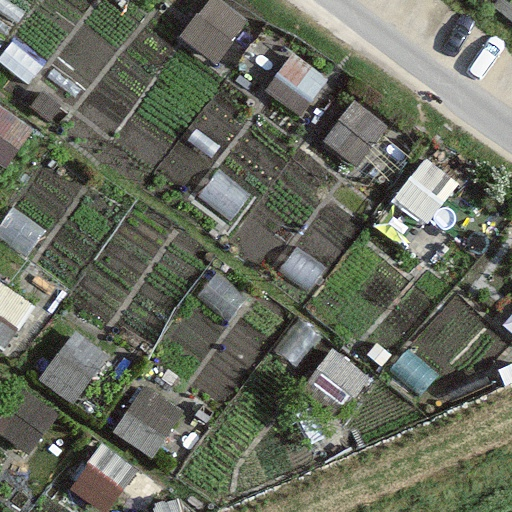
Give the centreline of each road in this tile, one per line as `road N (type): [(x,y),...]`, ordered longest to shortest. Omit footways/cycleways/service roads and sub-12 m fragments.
road 1 (track): [(0,94),(418,405)]
road 2 (unclassified): [(332,0),(511,134)]
road 3 (track): [(0,359),(175,488)]
